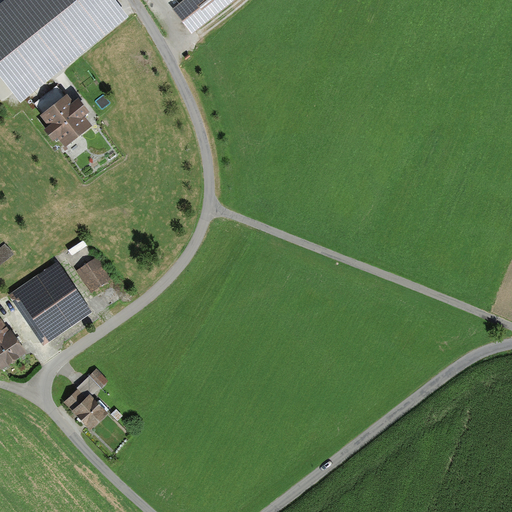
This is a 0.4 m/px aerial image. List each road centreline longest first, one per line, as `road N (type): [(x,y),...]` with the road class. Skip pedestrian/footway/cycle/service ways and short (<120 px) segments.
road 1 (unclassified): [(209,203),(511,326)]
road 2 (unclassified): [(261,511),(401,388),(477,345),(511,344)]
road 3 (residential): [(27,389),(165,279),(193,244),(209,203)]
road 4 (unclassified): [(133,0),(203,143),(209,203)]
road 5 (residential): [(147,511),(27,389)]
